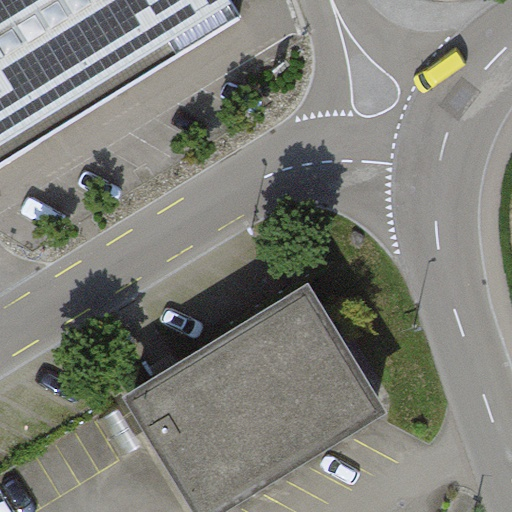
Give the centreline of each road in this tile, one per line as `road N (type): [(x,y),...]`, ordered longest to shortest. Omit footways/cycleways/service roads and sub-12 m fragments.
road 1 (unclassified): [(0,339),(211,208),(277,174),(329,163)]
road 2 (residential): [(511,467),(444,268),(440,167)]
road 3 (unclassified): [(321,0),(330,46),(329,163)]
road 4 (unclassified): [(471,91),(379,39),(350,0)]
